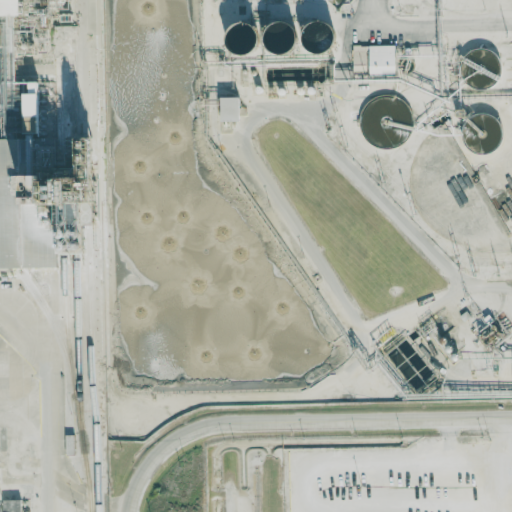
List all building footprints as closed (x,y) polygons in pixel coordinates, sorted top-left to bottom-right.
[(23,16),(22,0),(2,0),(3,16),(23,16)] [(321,41),(316,35),(325,27),(319,20),(301,36),(318,54),(324,48),(319,43),(321,41)] [(354,73),(369,72),(368,45),(353,46),(354,73)] [(371,75),(397,74),(396,45),(370,45),(371,75)] [(40,134),(39,82),(30,82),(30,93),(25,93),(26,134),(40,134)] [(240,97),(221,98),(222,122),(240,121),(240,97)] [(0,270),(18,270),(59,269),(55,139),(0,140),(0,270)]
